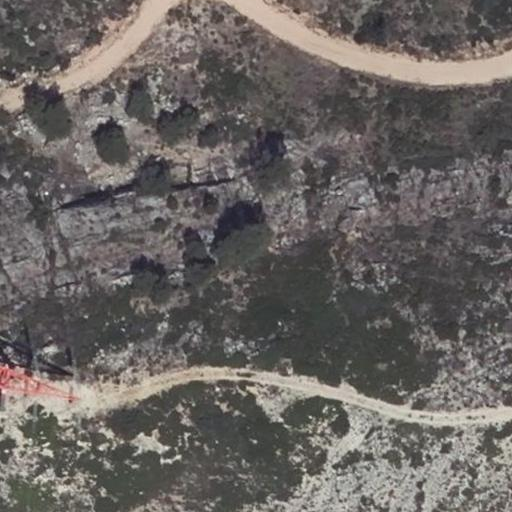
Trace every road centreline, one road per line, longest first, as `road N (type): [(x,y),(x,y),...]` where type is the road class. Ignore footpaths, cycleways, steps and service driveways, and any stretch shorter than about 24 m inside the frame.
road 1 (track): [(511,72),(451,82),(378,69),(291,34),(237,0)]
road 2 (track): [(159,0),(92,76),(0,106)]
